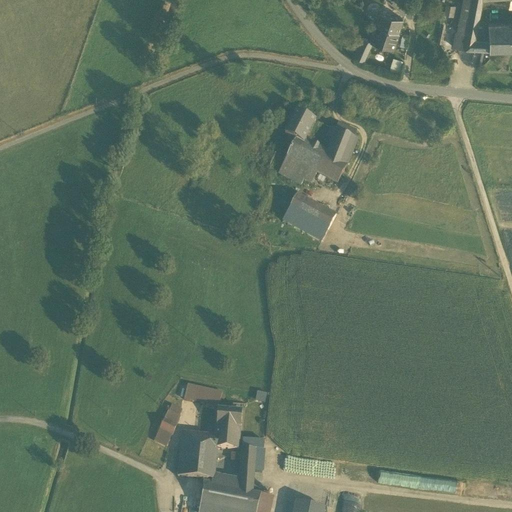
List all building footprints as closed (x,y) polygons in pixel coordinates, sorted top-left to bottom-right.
[(386,0),(403,13),(407,7),(409,5),(402,0),(386,0)] [(462,0),(457,31),(466,32),(471,0),(462,0)] [(471,0),(466,32),(465,39),(475,40),(475,39),(482,0),(471,0)] [(456,6),(445,4),(443,15),(454,17),(456,6)] [(414,8),(407,7),(403,13),(407,17),(412,18),(414,8)] [(378,12),(374,25),(398,33),(402,20),(378,12)] [(511,38),(511,23),(507,23),(488,24),(489,40),(489,43),(503,42),(502,38),(511,38)] [(398,33),(374,25),(369,40),(369,41),(372,42),(393,49),(398,33)] [(453,47),(463,49),(465,39),(466,32),(457,31),(456,30),(453,47)] [(363,38),(361,42),(356,53),(355,56),(364,61),(372,42),(369,41),(369,40),(363,38)] [(489,51),(511,50),(511,38),(502,38),(503,42),(489,43),(489,51)] [(350,50),(356,53),(361,42),(355,39),(350,50)] [(475,40),(465,39),(463,49),(473,50),(475,40)] [(475,40),(473,50),(489,51),(489,43),(489,40),(475,39),(475,40)] [(402,61),(393,58),(389,70),(399,73),(402,61)] [(285,135),(289,138),(296,141),(303,145),(304,144),(306,140),(315,122),(296,113),(285,135)] [(339,125),(336,131),(353,138),(355,132),(339,125)] [(327,136),(333,139),(336,131),(331,129),(327,136)] [(328,152),(326,156),(324,161),(344,172),(347,168),(346,167),(357,140),(353,138),(336,131),(333,139),(328,152)] [(328,152),(306,140),(304,144),(326,156),(328,152)] [(293,145),(287,158),(317,174),(337,185),(344,172),(324,161),(326,156),(304,144),(303,145),(296,141),(293,145)] [(287,158),(281,168),(304,180),(311,184),(317,174),(287,158)] [(301,186),(304,180),(281,168),(278,174),(301,186)] [(283,222),(321,243),(336,216),(297,195),(283,222)] [(184,401),(218,408),(220,401),(222,393),(188,386),(184,401)] [(267,394),(257,393),(255,402),(265,404),(267,394)] [(172,406),(168,414),(178,419),(182,411),(172,406)] [(215,449),(239,450),(242,412),(217,410),(215,437),(209,436),(208,446),(215,446),(215,449)] [(154,441),(167,447),(179,419),(178,419),(168,414),(167,413),(154,441)] [(177,478),(207,480),(212,478),(212,474),(215,449),(215,446),(208,446),(209,436),(182,433),(177,478)] [(256,450),(254,472),(262,473),(264,441),(242,440),(242,449),(256,450)] [(240,472),(254,473),(254,472),(256,450),(242,449),(241,449),(241,454),(241,462),(240,472)] [(211,483),(211,488),(212,488),(239,492),(239,484),(240,480),(212,474),(212,478),(211,483)] [(253,494),(254,479),(240,478),(240,480),(239,484),(239,492),(253,494)] [(422,489),(459,492),(459,481),(423,478),(422,489)] [(211,488),(211,483),(203,482),(202,491),(211,488)] [(511,486),(491,484),(490,495),(511,498),(511,486)] [(199,507),(226,511),(256,511),(261,495),(253,494),(239,492),(212,488),(211,488),(202,491),(199,507)] [(353,503),(398,511),(400,499),(355,491),(353,503)] [(268,511),(272,497),(261,495),(256,511),(268,511)] [(324,511),(325,509),(296,503),(293,511),(324,511)]
